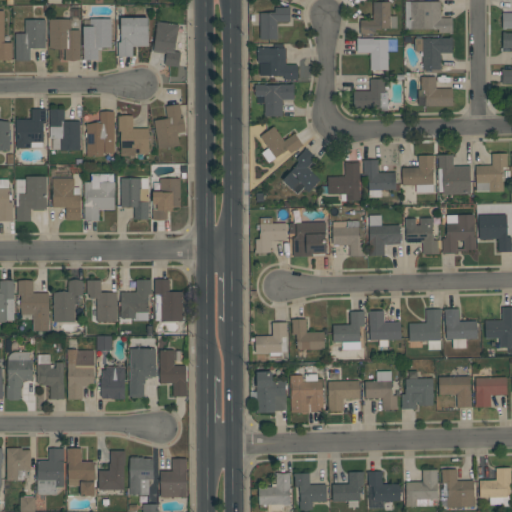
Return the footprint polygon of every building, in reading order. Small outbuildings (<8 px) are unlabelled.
[(390,2),(390,16),(397,16),(397,28),(381,28),(381,29),(375,29),(375,34),(363,34),(363,35),(360,35),(360,20),(373,20),(373,2),(390,2)] [(440,18),(452,18),(452,34),(449,34),(449,33),(439,33),(439,30),(433,30),(433,29),(406,29),(406,2),(440,2),(440,18)] [(275,13),(275,8),(287,8),(287,7),(290,7),(290,22),(277,22),(277,40),(260,40),(260,13),(275,13)] [(4,43),(11,43),(11,60),(0,60),(0,11),(4,11),(4,43)] [(511,28),(505,28),(505,29),(502,29),(502,13),(511,13),(511,28)] [(132,57),(118,57),(118,42),(121,42),(120,18),(148,18),(148,46),(132,47),(132,57)] [(65,60),(65,49),(60,50),(49,48),(49,19),(71,19),(71,30),(80,30),(80,60),(65,60)] [(111,48),(101,48),(101,50),(98,50),(98,60),(84,60),(84,56),(82,56),(82,52),(83,52),(83,26),(89,27),(89,19),(111,19),(111,48)] [(30,49),(30,61),(15,61),(15,34),(25,34),(25,20),(45,20),(45,49),(30,49)] [(178,25),(175,52),(181,52),(179,67),(164,65),(166,52),(153,50),(157,22),(178,25)] [(511,48),(502,48),(502,32),(505,32),(505,33),(511,33),(511,48)] [(422,51),(415,51),(414,39),(449,38),(449,37),(452,37),(452,53),(440,53),(440,70),(422,70),(422,51)] [(357,53),(357,38),(359,38),(359,39),(373,38),(373,39),(397,39),(397,51),(388,51),(388,70),(370,70),(370,53),(357,53)] [(286,65),(297,65),(297,81),(295,81),(295,80),(284,80),(284,76),(279,76),(268,76),(268,75),(260,76),(259,64),(268,63),(268,62),(257,63),(257,48),(269,47),(269,49),(285,48),(286,65)] [(511,84),(501,84),(501,69),(504,69),(504,70),(511,70),(511,84)] [(425,106),(425,96),(424,96),(424,91),(421,91),(421,77),(436,77),(436,89),(452,89),(453,106),(425,106)] [(370,79),(385,79),(385,92),(388,92),(388,107),(380,107),(380,108),(356,108),(356,109),(353,109),(353,91),(370,91),(370,79)] [(291,84),(293,84),(293,99),(282,100),(282,116),(264,116),(264,102),(257,102),(257,96),(255,96),(255,85),(265,85),(280,85),(291,85),(291,84)] [(167,118),(165,106),(179,104),(181,116),(183,116),(185,131),(177,133),(179,146),(158,149),(154,120),(167,118)] [(42,142),(42,147),(31,147),(31,148),(16,148),(16,119),(31,119),(31,109),(46,109),(46,124),(43,124),(43,142),(42,142)] [(60,150),(60,149),(52,149),(52,138),(50,138),(50,109),(64,109),(64,121),(80,121),(80,150),(60,150)] [(103,153),(103,157),(87,156),(87,137),(85,137),(85,133),(87,133),(87,124),(100,124),(100,111),(114,112),(114,153),(103,153)] [(118,131),(118,116),(133,116),(133,128),(149,128),(149,154),(133,154),(133,155),(121,156),(120,131),(118,131)] [(0,122),(9,122),(9,151),(0,151),(0,122)] [(295,133),(303,146),(301,147),(300,147),(290,154),(288,150),(283,153),(282,153),(268,163),(261,154),(269,148),(260,136),(274,127),(284,141),(295,133)] [(320,180),(308,192),(303,187),(297,193),(292,188),(291,189),(282,180),(299,162),(296,160),(304,151),(304,150),(306,148),(316,158),(307,168),(320,180)] [(492,165),(492,153),(508,153),(508,156),(506,156),(507,167),(505,167),(505,170),(503,170),(503,171),(502,171),(502,181),(503,181),(503,191),(489,192),(489,191),(476,192),(475,166),(492,165)] [(442,169),(438,169),(438,158),(437,158),(436,155),(453,154),(453,166),(469,166),(470,194),(443,195),(442,169)] [(401,168),(418,167),(418,155),(434,155),(434,158),(433,158),(433,169),(432,169),(433,193),(416,193),(416,185),(402,185),(401,168)] [(381,197),(368,198),(368,175),(364,175),(363,163),(362,163),(362,160),(377,160),(377,173),(395,173),(395,185),(399,185),(399,191),(396,191),(396,190),(381,190),(381,197)] [(345,176),(345,162),(359,162),(359,166),(360,200),(346,201),(346,194),(328,194),(327,177),(345,176)] [(91,182),(91,174),(113,174),(113,182),(114,182),(115,210),(99,210),(99,221),(84,221),(84,182),(91,182)] [(44,209),(44,210),(32,210),(32,209),(30,209),(30,221),(16,221),(15,179),(26,179),(26,176),(46,176),(46,209),(44,209)] [(66,220),(66,207),(53,207),(53,178),(74,178),(74,188),(79,188),(79,195),(80,195),(80,220),(66,220)] [(134,219),(134,207),(120,207),(121,178),(148,178),(148,189),(149,189),(148,220),(134,219)] [(167,208),(167,220),(152,220),(152,202),(159,202),(159,178),(180,179),(180,208),(167,208)] [(0,221),(0,179),(8,179),(8,188),(9,188),(9,207),(12,207),(12,221),(0,221)] [(274,190),(282,182),(291,190),(283,198),(274,190)] [(256,202),(256,193),(268,193),(267,202),(256,202)] [(446,238),(446,234),(446,215),(474,214),(474,224),(473,224),(474,237),(475,237),(476,249),(466,250),(466,251),(456,252),(457,253),(442,254),(442,251),(443,251),(442,239),(446,238)] [(369,215),(381,215),(381,225),(400,225),(400,243),(384,243),(384,256),(368,256),(368,253),(369,253),(369,215)] [(270,252),(254,253),(254,250),(255,250),(255,239),(259,239),(259,230),(256,230),(256,225),(260,225),(260,219),(272,218),(272,223),(286,223),(287,240),(270,241),(270,252)] [(405,227),(405,219),(415,219),(415,226),(420,225),(420,218),(432,218),(433,227),(432,227),(432,234),(433,234),(433,241),(437,240),(438,251),(439,251),(439,254),(423,255),(422,243),(406,243),(405,227)] [(325,222),(326,253),(324,254),(325,256),(293,257),(292,238),(296,238),(295,223),(325,222)] [(506,222),(506,231),(507,230),(507,237),(511,237),(511,249),(511,252),(498,252),(497,239),(480,240),(479,223),(506,222)] [(349,245),(332,245),(332,228),(359,228),(359,236),(359,242),(364,242),(364,253),(365,253),(365,256),(349,256),(349,245)] [(133,321),(133,319),(120,319),(120,292),(136,292),(136,279),(151,279),(151,294),(149,294),(148,321),(133,321)] [(7,320),(7,322),(0,322),(0,280),(14,281),(14,320),(7,320)] [(97,322),(97,298),(89,298),(89,295),(87,295),(87,280),(101,280),(101,292),(117,292),(116,322),(97,322)] [(161,321),(161,320),(155,320),(155,294),(154,294),(154,280),(169,280),(169,292),(182,292),(183,321),(161,321)] [(33,331),(33,314),(31,314),(31,319),(22,319),(22,315),(21,315),(21,295),(18,295),(17,281),(33,281),(33,293),(48,293),(49,331),(33,331)] [(53,322),(53,292),(68,292),(68,281),(82,281),(82,295),(74,295),(74,322),(53,322)] [(485,321),(502,321),(502,307),(511,307),(511,347),(499,348),(499,338),(485,338),(485,321)] [(445,325),(444,312),(444,309),(458,308),(459,322),(476,321),(477,339),(466,339),(466,348),(452,348),(452,339),(446,340),(445,325)] [(409,323),(426,323),(426,309),(441,309),(441,312),(440,312),(440,325),(440,349),(428,350),(427,341),(409,341),(409,323)] [(332,325),(350,325),(349,311),(365,311),(365,314),(364,314),(364,326),(359,326),(360,331),(359,331),(359,341),(360,341),(360,349),(342,350),(342,342),(333,342),(332,325)] [(369,326),(368,314),(368,311),(384,311),(384,323),(400,322),(400,340),(387,340),(387,347),(379,347),(379,340),(370,340),(369,326)] [(296,334),(292,335),(292,322),(291,322),(291,320),(305,319),(306,333),(324,332),(324,349),(297,350),(296,334)] [(255,342),(250,342),(250,338),(255,338),(254,336),(272,335),(272,323),(287,322),(287,325),(286,325),(287,352),(282,352),(282,356),(270,356),(269,353),(255,354),(255,342)] [(96,350),(96,336),(111,336),(111,350),(96,350)] [(67,349),(68,349),(68,343),(75,343),(75,349),(78,351),(94,351),(94,387),(83,387),(82,400),(67,399),(67,349)] [(145,377),(145,384),(144,384),(144,396),(141,396),(141,398),(131,398),(131,397),(128,397),(128,382),(130,382),(130,348),(155,348),(155,377),(145,377)] [(173,397),(173,383),(159,383),(159,376),(160,376),(160,367),(159,367),(159,350),(173,350),(173,365),(186,365),(185,381),(187,381),(186,397),(173,397)] [(8,357),(9,355),(12,353),(15,352),(31,352),(31,360),(32,360),(33,380),(22,380),(22,386),(21,386),(21,399),(19,399),(19,400),(9,400),(9,399),(6,399),(6,386),(7,386),(7,360),(8,357)] [(50,399),(50,386),(42,386),(42,384),(36,384),(37,364),(37,355),(49,355),(49,364),(51,364),(51,368),(56,368),(56,362),(63,363),(63,384),(64,384),(64,399),(50,399)] [(111,399),(111,398),(101,398),(101,377),(102,377),(102,370),(106,370),(106,367),(124,367),(124,399),(111,399)] [(286,410),(274,410),(274,413),(256,413),(256,399),(250,399),(250,392),(256,392),(256,372),(272,372),(272,380),(285,380),(286,410)] [(343,399),(343,411),(327,411),(327,408),(328,408),(328,396),(328,381),(330,381),(330,372),(339,372),(339,381),(359,380),(359,399),(343,399)] [(378,381),(378,373),(391,372),(391,390),(392,390),(392,396),(396,395),(397,407),(398,406),(398,409),(382,410),(382,398),(365,399),(365,381),(378,381)] [(322,395),(324,395),(324,412),(310,412),(310,404),(308,404),(309,412),(307,412),(306,414),(302,414),(300,413),(291,413),(290,376),(302,375),(302,382),(305,382),(304,374),(318,374),(318,378),(322,377),(322,395)] [(469,376),(470,391),(471,391),(471,405),(471,408),(470,408),(470,407),(457,407),(457,394),(438,394),(438,377),(469,376)] [(506,377),(506,395),(490,395),(490,407),(474,407),(474,404),(476,404),(475,378),(506,377)] [(432,378),(433,395),(415,396),(416,409),(400,409),(400,406),(401,406),(401,394),(405,394),(405,389),(405,379),(432,378)] [(6,448),(22,448),(22,450),(31,450),(31,470),(17,470),(17,481),(6,481),(6,448)] [(64,487),(56,487),(56,494),(37,495),(37,461),(48,461),(48,449),(50,449),(50,448),(60,448),(60,449),(63,449),(64,487)] [(94,496),(80,496),(80,486),(68,486),(68,464),(67,464),(67,449),(81,448),(81,462),(94,462),(94,496)] [(125,466),(123,466),(124,490),(99,490),(98,471),(109,470),(109,464),(110,463),(110,451),(125,451),(125,466)] [(149,499),(133,499),(133,495),(129,495),(129,478),(129,458),(140,458),(140,457),(143,457),(143,458),(151,458),(151,459),(153,459),(153,480),(149,480),(149,499)] [(186,497),(161,497),(161,471),(171,471),(171,459),(186,459),(186,497)] [(495,480),(494,470),(496,470),(495,468),(511,468),(511,470),(510,470),(511,487),(507,487),(507,495),(509,495),(510,507),(503,507),(503,505),(490,505),(489,497),(480,498),(479,480),(495,480)] [(457,481),(473,481),(474,497),(475,496),(475,507),(447,507),(446,497),(447,497),(447,483),(442,483),(442,472),(440,472),(440,469),(457,469),(457,481)] [(422,482),(422,470),(438,470),(438,472),(437,472),(437,483),(437,506),(405,506),(405,499),(406,499),(406,482),(422,482)] [(382,484),(400,484),(400,501),(374,502),(374,492),(373,492),(373,486),(368,486),(368,474),(367,474),(367,472),(382,471),(382,484)] [(283,504),(283,511),(271,511),(267,511),(267,505),(266,505),(262,505),(259,505),(258,487),(271,487),(271,484),(276,484),(275,473),(279,472),(279,474),(286,474),(286,472),(290,472),(290,475),(289,475),(290,489),(291,489),(291,492),(289,492),(290,504),(283,504)] [(357,501),(357,507),(348,507),(348,501),(333,502),(332,485),(348,484),(348,472),(364,472),(364,475),(363,475),(363,485),(360,485),(360,489),(359,489),(360,501),(357,501)] [(326,484),(326,502),(312,502),(312,509),(308,510),(307,511),(306,511),(305,511),(304,511),(303,510),(299,510),(299,501),(300,501),(300,493),(299,493),(299,487),(294,487),(294,476),(293,476),(293,474),(309,473),(310,485),(326,484)] [(35,511),(20,511),(20,497),(35,497),(35,511)]
